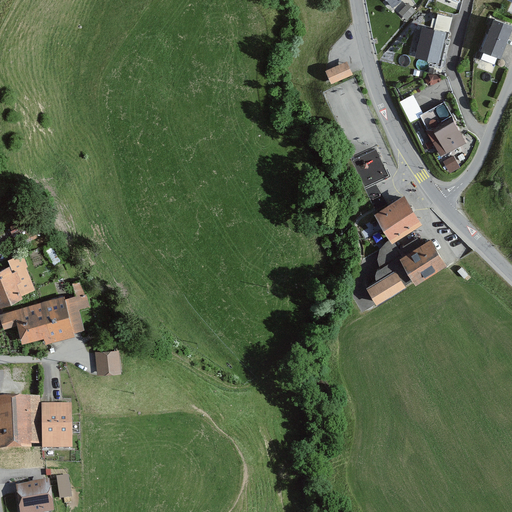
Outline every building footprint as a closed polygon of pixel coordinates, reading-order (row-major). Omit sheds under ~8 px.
[(417,8),(408,1),(398,13),(407,20),(417,8)] [(500,59),(511,28),(511,26),(494,19),(481,51),(500,59)] [(445,33),(422,28),(415,58),(438,64),(445,33)] [(351,72),(346,62),(328,70),(332,80),(351,72)] [(466,143),(445,102),(419,116),(441,156),(466,143)] [(456,166),(450,155),(440,161),(446,171),(456,166)] [(417,222),(399,193),(369,212),(388,241),(417,222)] [(441,263),(425,237),(394,255),(410,281),(441,263)] [(21,265),(15,252),(1,258),(3,263),(0,264),(0,301),(28,289),(18,266),(21,265)] [(402,286),(391,268),(362,285),(373,303),(402,286)] [(82,306),(77,291),(70,280),(64,282),(68,294),(57,297),(56,295),(0,311),(0,329),(11,326),(16,344),(38,337),(39,343),(68,334),(67,330),(76,327),(71,309),(82,306)] [(112,348),(90,351),(93,374),(114,371),(112,348)] [(36,406),(36,398),(0,398),(0,448),(28,448),(28,445),(38,444),(38,449),(67,449),(66,405),(36,406)] [(68,496),(65,475),(53,477),(57,498),(68,496)] [(35,511),(48,510),(43,481),(11,487),(15,511),(35,511)]
